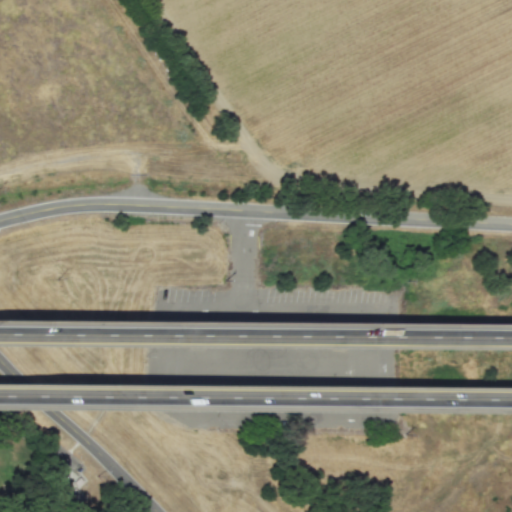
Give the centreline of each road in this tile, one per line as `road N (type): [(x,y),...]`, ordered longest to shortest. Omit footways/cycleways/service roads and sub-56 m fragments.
road 1 (residential): [(0,221),(106,205),(511,225)]
road 2 (motorway): [(511,338),(0,334)]
road 3 (motorway): [(0,396),(511,398)]
road 4 (secondary): [(155,511),(0,352)]
